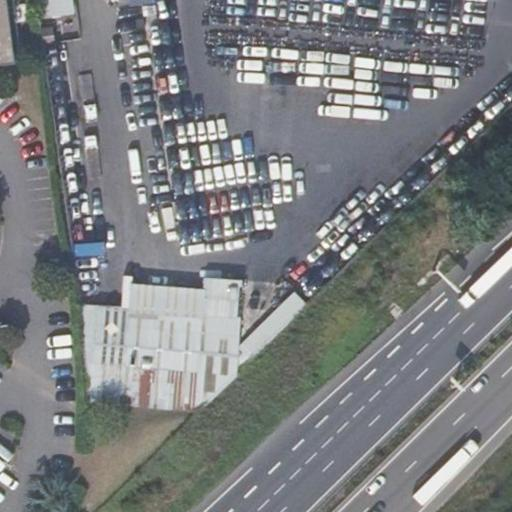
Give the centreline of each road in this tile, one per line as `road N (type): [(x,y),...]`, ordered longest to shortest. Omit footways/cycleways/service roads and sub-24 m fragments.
road 1 (motorway): [(511,271),(259,511)]
road 2 (motorway): [(378,511),(511,381)]
